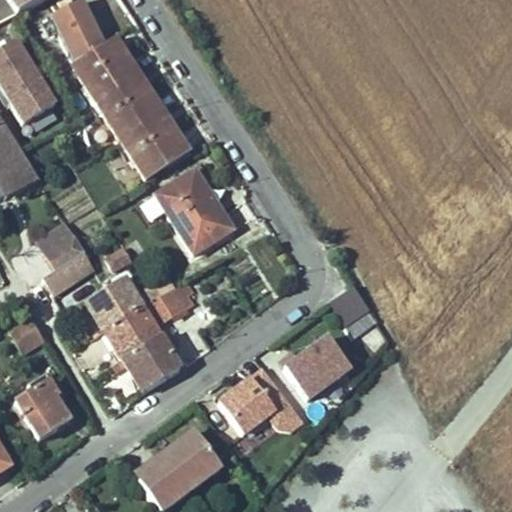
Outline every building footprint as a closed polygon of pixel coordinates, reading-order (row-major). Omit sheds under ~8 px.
[(0,0),(0,7),(15,27),(68,0),(0,0)] [(73,75),(103,54),(82,9),(49,27),(73,75)] [(149,92),(115,44),(103,54),(73,75),(70,78),(101,123),(149,92)] [(56,113),(15,48),(0,56),(0,103),(20,136),(56,113)] [(168,123),(149,92),(101,123),(122,154),(168,123)] [(0,123),(0,197),(4,205),(37,184),(0,123)] [(192,156),(168,123),(122,154),(146,188),(192,156)] [(235,237),(195,174),(151,202),(191,265),(235,237)] [(152,204),(138,212),(148,229),(161,221),(152,204)] [(51,302),(94,275),(63,227),(32,247),(53,279),(41,286),(51,302)] [(131,267),(122,252),(99,265),(108,280),(131,267)] [(140,312),(122,283),(105,294),(123,323),(140,312)] [(162,328),(191,309),(186,298),(190,296),(185,287),(172,295),(151,309),(162,328)] [(328,308),(345,330),(367,314),(350,291),(328,308)] [(123,323),(105,294),(85,307),(102,336),(123,323)] [(122,365),(159,342),(140,312),(123,323),(102,336),(122,365)] [(21,361),(44,348),(30,325),(7,338),(21,361)] [(179,373),(159,342),(122,365),(142,398),(179,373)] [(343,389),(338,381),(347,375),(335,358),(325,345),(309,356),(284,375),(305,404),(318,395),(324,403),(343,389)] [(51,426),(62,418),(53,402),(56,400),(43,380),(26,390),(30,397),(13,408),(36,445),(55,433),(51,426)] [(239,398),(254,387),(251,383),(237,394),(239,398)] [(291,411),(271,385),(258,394),(254,387),(239,398),(237,394),(218,407),(242,440),(274,416),(277,421),(291,411)] [(337,414),(349,399),(349,396),(343,389),(324,403),(333,416),(337,414)] [(67,426),(63,418),(62,418),(51,426),(55,433),(67,426)] [(150,511),(180,511),(223,480),(192,439),(130,485),(150,511)]
